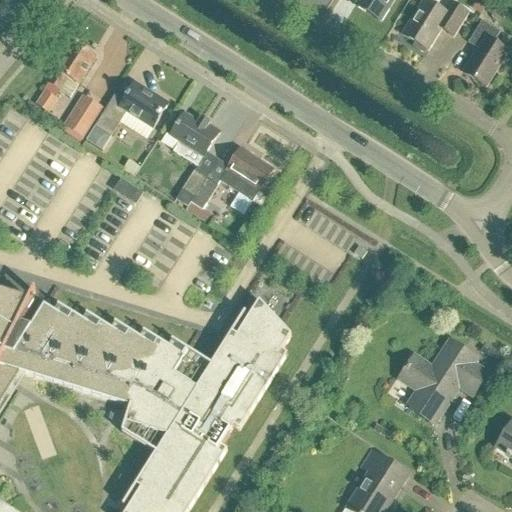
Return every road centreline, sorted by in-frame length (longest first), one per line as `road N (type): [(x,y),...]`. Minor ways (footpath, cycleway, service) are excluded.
road 1 (residential): [(0,258),(209,324),(231,306),(337,131)]
road 2 (residential): [(511,140),(288,0)]
road 3 (tertiary): [(337,131),(126,0)]
road 4 (tertiary): [(476,228),(337,131)]
